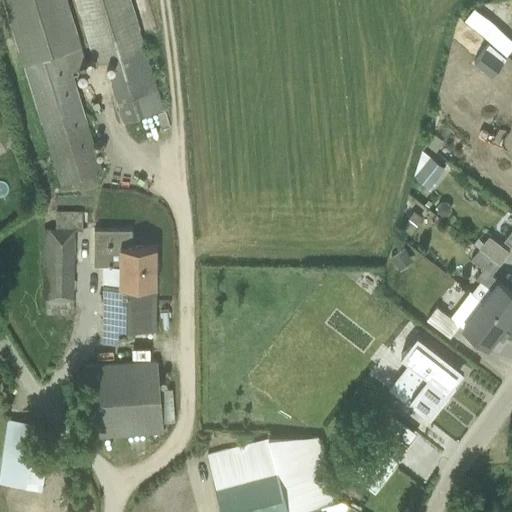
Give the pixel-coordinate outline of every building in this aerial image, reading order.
[(64,0),(1,0),(58,185),(101,172),(70,72),(86,67),(64,0)] [(163,109),(129,0),(74,0),(94,65),(104,62),(122,121),(163,109)] [(511,102),(502,114),(511,121),(511,102)] [(429,157),(414,177),(429,188),(444,168),(429,157)] [(413,210),(400,227),(409,233),(421,216),(413,210)] [(43,234),(43,299),(73,300),(74,230),(81,230),(81,212),(54,211),(54,229),(47,229),(47,234),(43,234)] [(511,227),(503,240),(511,247),(511,227)] [(93,229),(93,265),(102,265),(118,265),(118,246),(130,246),(130,229),(93,229)] [(472,244),(499,264),(508,251),(488,235),(482,243),(476,238),(472,244)] [(478,281),(470,292),(506,321),(511,312),(511,290),(491,274),(499,264),(472,244),(464,254),(481,268),(474,278),(478,281)] [(102,342),(118,343),(118,330),(155,330),(156,246),(130,246),(118,246),(118,265),(102,265),(102,342)] [(402,248),(389,257),(398,271),(412,261),(402,248)] [(486,347),(506,321),(470,292),(469,291),(449,317),(435,306),(425,319),(448,337),(458,325),(460,326),(459,327),(486,347)] [(456,365),(415,334),(399,355),(408,362),(387,388),(429,421),(455,387),(452,384),(462,369),(456,365)] [(156,360),(83,366),(88,437),(161,431),(156,360)] [(284,426),(321,428),(323,362),(286,361),(284,426)] [(371,489),(416,434),(393,416),(348,471),(371,489)] [(6,419),(0,460),(0,483),(24,487),(24,489),(40,492),(47,449),(30,446),(33,423),(6,419)] [(268,439),(206,455),(220,511),(298,511),(337,501),(320,436),(268,439)] [(340,511),(344,505),(337,501),(298,511),(340,511)]
